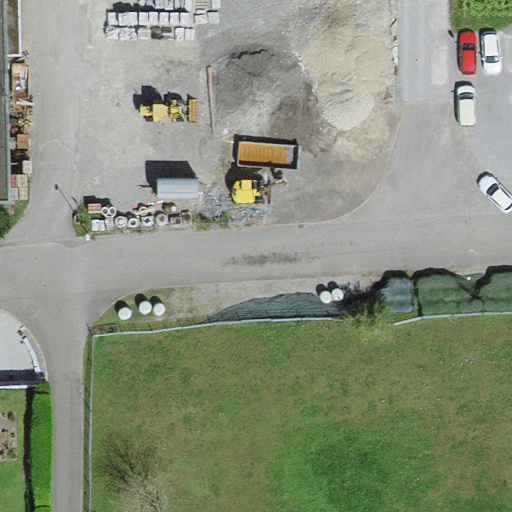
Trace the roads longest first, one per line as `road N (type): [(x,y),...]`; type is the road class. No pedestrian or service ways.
road 1 (residential): [(511,219),(50,266)]
road 2 (residential): [(50,266),(53,511)]
